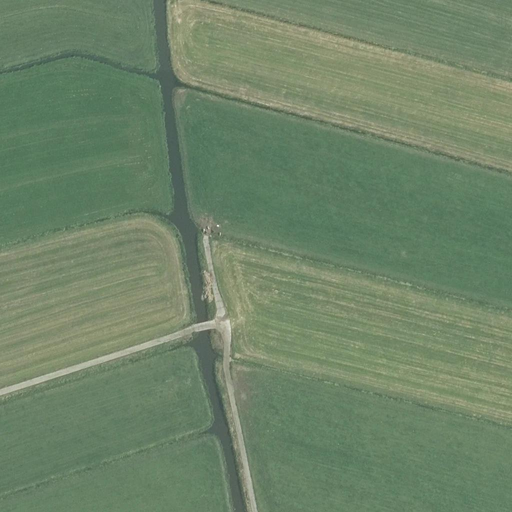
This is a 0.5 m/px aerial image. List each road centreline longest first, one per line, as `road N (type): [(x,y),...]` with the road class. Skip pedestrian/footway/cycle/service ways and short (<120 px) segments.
road 1 (track): [(511,157),(189,69),(178,0)]
road 2 (track): [(255,511),(206,222)]
road 3 (track): [(224,324),(0,391)]
